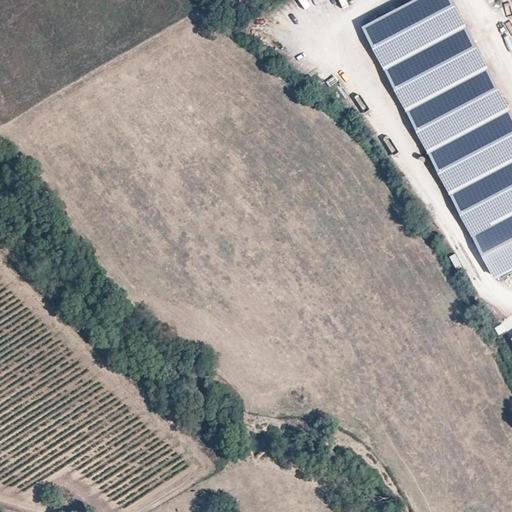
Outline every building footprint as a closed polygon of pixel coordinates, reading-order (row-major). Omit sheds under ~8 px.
[(511,109),(454,0),(416,0),(364,28),(475,237),(495,226),(511,257),(511,109)] [(336,52),(342,29),(334,27),(329,50),(336,52)] [(344,74),(351,94),(357,92),(349,72),(344,74)] [(331,79),(326,87),(335,93),(340,85),(331,79)] [(511,271),(511,257),(495,226),(475,237),(497,279),(511,271)] [(450,258),(456,271),(461,269),(455,256),(450,258)] [(498,336),(506,332),(503,325),(495,328),(498,336)]
